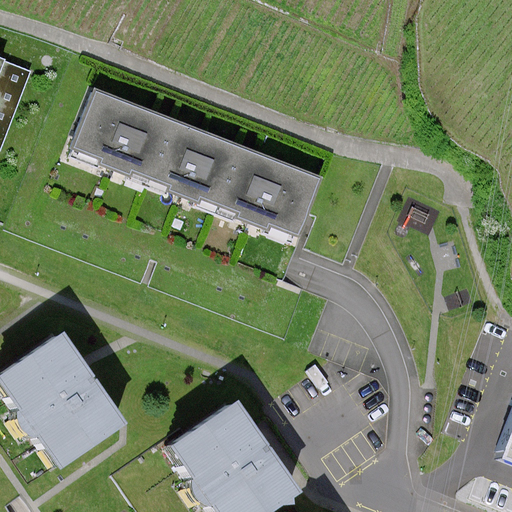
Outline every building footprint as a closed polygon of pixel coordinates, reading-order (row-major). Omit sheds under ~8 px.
[(36,72),(0,57),(0,148),(6,151),(36,72)] [(318,177),(95,89),(72,148),(295,236),(303,215),(318,177)] [(54,340),(0,377),(0,385),(55,464),(113,424),(72,367),(54,340)] [(227,408),(171,447),(216,511),(262,511),(288,494),(249,439),(227,408)] [(511,416),(498,453),(511,457),(511,416)]
